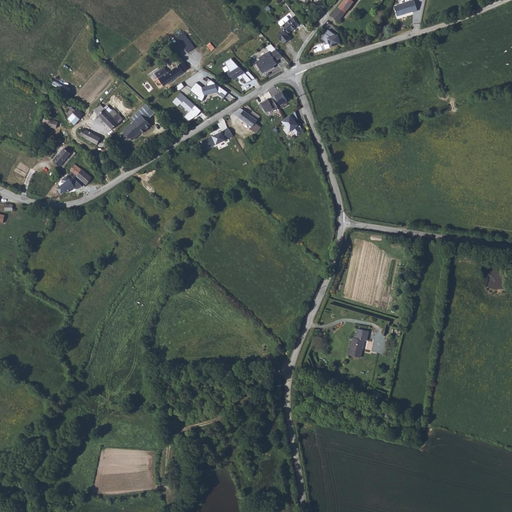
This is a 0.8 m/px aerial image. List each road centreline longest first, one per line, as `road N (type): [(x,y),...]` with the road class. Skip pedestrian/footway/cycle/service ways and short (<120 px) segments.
road 1 (unclassified): [(293,71),(100,194),(62,205),(0,191)]
road 2 (unclassified): [(342,223),(287,390),(304,511)]
road 3 (unclassified): [(507,0),(293,71)]
road 4 (unclassified): [(342,223),(511,247)]
road 5 (unclassified): [(293,71),(342,223)]
